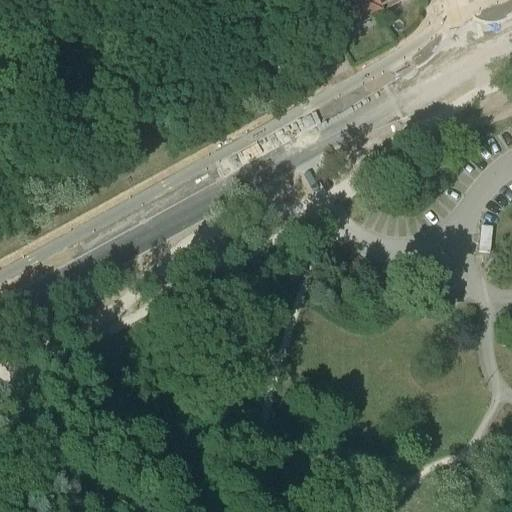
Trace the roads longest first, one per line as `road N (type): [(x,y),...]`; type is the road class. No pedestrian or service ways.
road 1 (secondary): [(0,313),(362,116)]
road 2 (secondary): [(362,116),(399,111),(451,82),(479,51)]
road 3 (secondary): [(479,51),(441,61),(362,116)]
